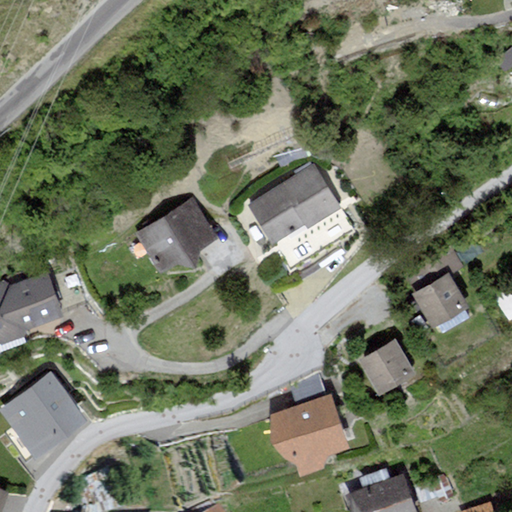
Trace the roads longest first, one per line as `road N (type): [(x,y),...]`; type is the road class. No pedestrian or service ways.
road 1 (residential): [(34,511),(84,440),(106,427),(210,405),(251,385),(337,296),(511,173)]
road 2 (unclassified): [(139,0),(0,124)]
